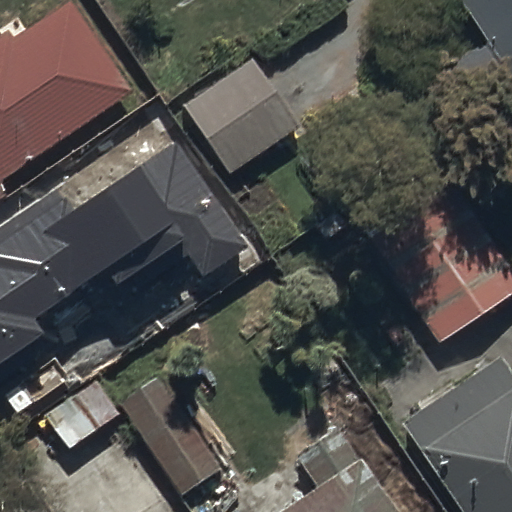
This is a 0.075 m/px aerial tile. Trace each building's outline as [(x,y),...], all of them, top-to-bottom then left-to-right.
[(511,0),(453,0),(485,46),(443,74),(475,120),(511,94),(511,0)] [(0,201),(5,198),(0,190),(0,187),(132,97),(70,5),(11,45),(5,37),(0,40),(0,201)] [(248,57),(172,110),(226,186),(301,132),(248,57)] [(0,362),(42,334),(32,320),(106,270),(116,285),(181,241),(203,274),(247,244),(177,141),(77,208),(64,188),(0,231),(0,362)] [(511,289),(447,193),(370,244),(423,322),(397,340),(410,359),(436,342),(439,347),(511,297),(511,289)] [(511,511),(511,390),(493,362),(398,427),(455,511),(511,511)] [(157,382),(118,409),(184,502),(222,474),(157,382)] [(118,418),(93,385),(47,420),(72,453),(118,418)] [(317,490),(285,511),(392,511),(335,429),(294,457),(317,490)] [(40,511),(33,501),(16,511),(40,511)]
